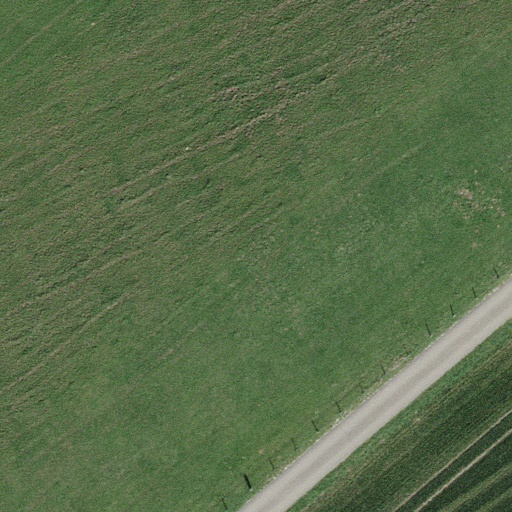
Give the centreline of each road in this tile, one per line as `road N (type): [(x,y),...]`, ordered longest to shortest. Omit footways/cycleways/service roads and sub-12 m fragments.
road 1 (motorway): [(511,67),(0,507)]
road 2 (motorway): [(138,511),(511,189)]
road 3 (track): [(511,302),(266,511)]
